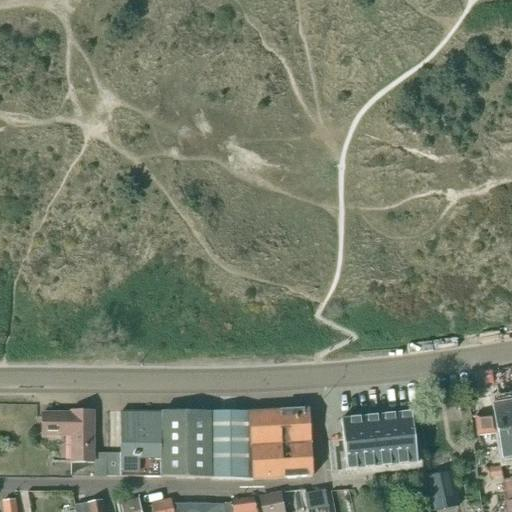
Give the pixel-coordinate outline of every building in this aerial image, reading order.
[(422,406),(433,405),(432,397),(422,398),(422,406)] [(511,407),(495,410),(502,456),(511,454),(511,407)] [(279,446),(310,444),(308,410),(248,414),(250,448),(279,446)] [(434,410),(422,412),(423,420),(435,418),(434,410)] [(106,479),(105,455),(93,455),(93,413),(70,412),(70,414),(41,414),(41,437),(63,437),(63,433),(70,433),(70,464),(71,464),(71,478),(93,479),(106,479)] [(105,455),(106,479),(160,479),(161,413),(120,413),(120,455),(105,455)] [(209,479),(210,439),(210,413),(162,413),(161,479),(209,479)] [(210,439),(209,479),(230,480),(252,481),(250,448),(248,414),(244,414),(210,413),(210,439)] [(340,420),(342,441),(327,442),(330,474),(416,466),(411,413),(340,420)] [(476,437),(495,435),(496,435),(494,415),(474,417),(476,437)] [(312,478),(310,444),(279,446),(250,448),(252,481),(312,478)] [(500,466),(488,468),(489,479),(502,480),(500,468),(500,466)] [(434,511),(439,511),(457,509),(450,473),(428,477),(434,511)] [(511,501),(511,485),(511,479),(502,480),(505,502),(511,501)] [(292,492),(294,506),(305,505),(303,490),(292,492)] [(324,490),(305,494),(308,511),(327,507),(324,490)] [(262,511),(282,511),(279,496),(260,500),(262,511)] [(2,511),(15,511),(14,499),(1,501),(2,511)] [(255,511),(253,499),(229,504),(230,511),(255,511)] [(120,511),(139,511),(137,501),(119,505),(120,511)] [(511,511),(511,501),(505,502),(503,503),(504,511),(511,511)] [(151,511),(172,511),(170,502),(151,507),(151,511)] [(102,511),(101,503),(87,505),(88,511),(102,511)]
